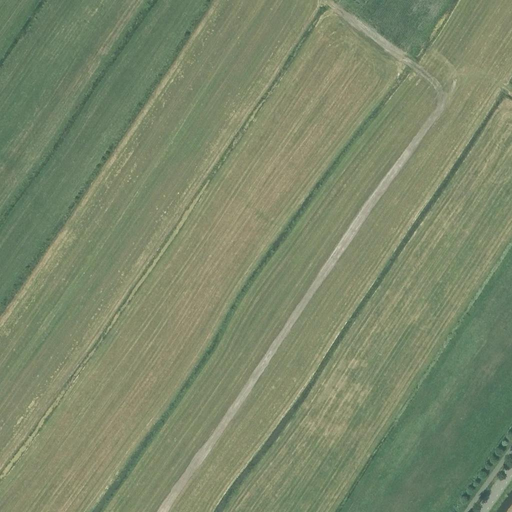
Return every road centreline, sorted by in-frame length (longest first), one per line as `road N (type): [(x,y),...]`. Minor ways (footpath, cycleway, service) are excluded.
road 1 (track): [(441,107),(161,511)]
road 2 (track): [(325,0),(438,87),(441,107)]
